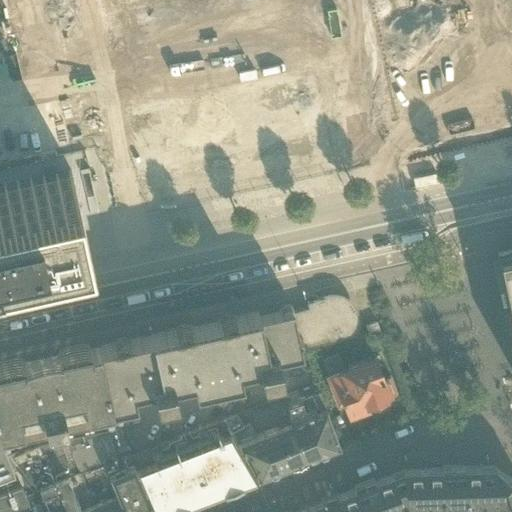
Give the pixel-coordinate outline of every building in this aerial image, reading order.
[(359,0),(102,0),(67,8),(114,221),(394,159),(359,0)] [(511,0),(394,0),(399,21),(412,18),(426,77),(410,81),(426,150),(511,129),(511,0)] [(0,246),(83,228),(83,227),(70,170),(0,185),(0,246)] [(511,242),(488,248),(499,298),(506,296),(509,310),(511,323),(511,242)] [(204,322),(204,323),(217,382),(223,381),(241,377),(240,372),(259,368),(260,377),(281,372),(278,358),(302,352),(301,350),(323,343),(323,345),(337,341),(337,339),(341,337),(344,336),(347,333),(350,331),(351,329),(353,326),(354,322),(354,318),(354,316),(354,313),(353,309),(351,306),(350,304),(347,301),(344,299),(341,297),(339,297),(335,296),(331,296),(328,296),(306,303),(308,307),(282,316),(280,309),(259,314),(258,310),(204,322)] [(370,338),(381,334),(376,321),(365,325),(370,338)] [(99,345),(100,347),(109,395),(106,395),(110,405),(135,400),(133,390),(152,385),(155,400),(176,396),(174,387),(193,383),(194,387),(212,383),(212,384),(213,385),(213,386),(214,386),(215,387),(217,387),(219,387),(221,386),(222,385),(222,384),(223,383),(223,382),(223,381),(217,382),(204,323),(204,322),(99,345)] [(22,366),(0,370),(0,432),(6,447),(116,423),(110,405),(106,395),(109,395),(100,347),(98,347),(98,348),(96,349),(97,352),(91,354),(90,350),(85,351),(83,350),(79,351),(78,353),(73,354),(60,357),(53,358),(51,357),(47,358),(46,360),(39,361),(22,365),(22,366)] [(347,412),(355,415),(362,412),(365,406),(387,398),(386,396),(396,393),(390,376),(383,379),(375,358),(366,361),(365,358),(347,365),(348,368),(343,370),(337,354),(323,360),(329,375),(326,376),(338,408),(345,405),(347,412)] [(287,405),(289,423),(304,460),(305,461),(306,460),(320,454),(321,455),(323,454),(322,454),(326,452),(326,453),(328,452),(327,452),(338,447),(338,448),(341,447),(325,408),(316,412),(314,407),(305,411),(300,399),(287,405)] [(223,419),(131,453),(153,511),(169,511),(250,481),(236,442),(223,419)] [(289,423),(236,442),(250,481),(260,478),(260,477),(270,473),(271,474),(273,473),(279,471),(278,470),(292,465),(292,466),(294,465),(294,464),(304,460),(289,423)] [(129,454),(118,427),(93,433),(122,511),(153,511),(131,453),(129,454)] [(0,479),(14,474),(8,458),(4,447),(6,447),(0,432),(0,479)] [(122,511),(93,433),(66,439),(73,457),(95,511),(122,511)] [(95,511),(73,457),(68,459),(60,441),(38,446),(65,511),(95,511)] [(8,458),(14,474),(16,473),(31,511),(65,511),(38,446),(8,458)] [(402,468),(335,494),(342,511),(511,511),(511,478),(494,466),(402,468)] [(0,479),(0,511),(31,511),(16,473),(14,474),(0,479)] [(342,511),(335,494),(332,495),(327,497),(289,511),(288,511),(285,511),(286,511),(285,511),(342,511)]
